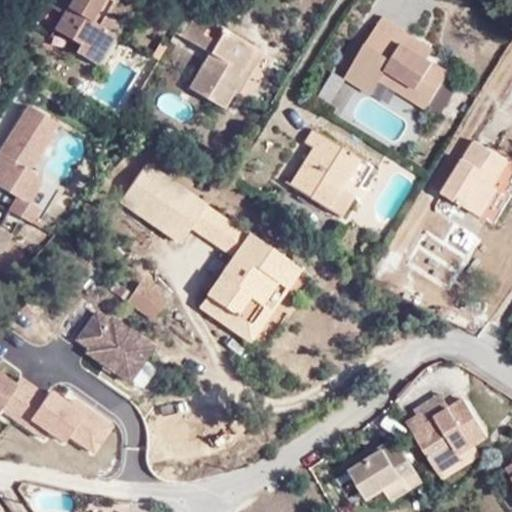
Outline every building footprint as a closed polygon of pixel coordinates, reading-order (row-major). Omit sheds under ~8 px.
[(106,31),(125,0),(57,0),(49,13),(61,22),(52,35),(76,53),(70,62),(94,78),(114,48),(95,34),(100,26),(106,31)] [(168,45),(181,52),(198,27),(184,18),(168,45)] [(385,18),(368,46),(377,51),(394,22),(385,18)] [(446,87),(454,74),(432,59),(437,50),(394,22),(377,51),(368,46),(349,77),(374,95),(382,82),(429,113),(432,108),(446,87)] [(208,34),(198,27),(181,52),(206,69),(186,103),(220,124),(233,104),(240,93),(235,90),(252,62),(221,43),(215,51),(203,44),(208,34)] [(264,70),(252,62),(235,90),(240,93),(233,104),(241,109),(264,70)] [(440,114),(454,92),(446,87),(432,108),(440,114)] [(50,185),(33,175),(62,126),(28,106),(0,153),(0,189),(17,199),(8,213),(27,224),(50,185)] [(294,188),(334,214),(348,190),(364,162),(315,131),(305,146),(315,152),(294,188)] [(486,218),(504,190),(499,186),(511,163),(482,144),(450,195),(486,218)] [(184,241),(201,219),(144,177),(116,214),(172,256),(184,241)] [(363,199),(348,190),(334,214),(349,222),(363,199)] [(511,197),(511,195),(504,190),(486,218),(495,224),(511,197)] [(243,250),(201,219),(184,241),(226,272),(243,250)] [(0,267),(4,270),(19,239),(0,229),(0,267)] [(282,279),(243,250),(226,272),(214,288),(198,308),(242,341),(258,321),(252,317),(282,279)] [(292,288),(282,279),(252,317),(258,321),(242,341),(198,308),(189,320),(240,357),(292,288)] [(164,303),(136,284),(126,299),(154,318),(164,303)] [(129,377),(152,344),(96,305),(73,337),(129,377)] [(97,459),(116,426),(94,414),(91,418),(0,366),(0,416),(65,453),(70,443),(97,459)] [(410,411),(444,460),(446,459),(466,445),(460,436),(474,427),(477,432),(491,422),(466,386),(429,411),(424,404),(410,411)] [(426,470),(399,430),(381,441),(383,443),(352,463),(372,492),(390,480),(397,490),(426,470)]
